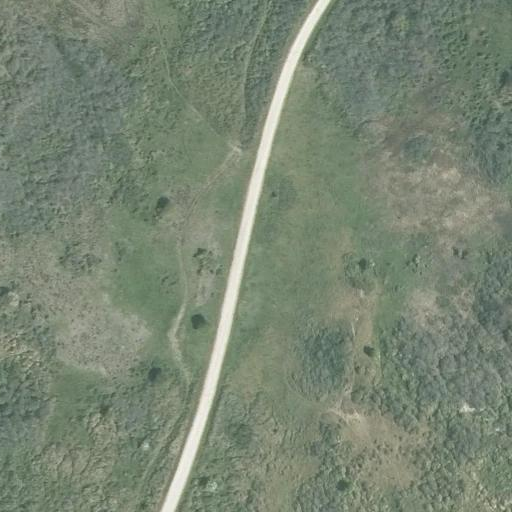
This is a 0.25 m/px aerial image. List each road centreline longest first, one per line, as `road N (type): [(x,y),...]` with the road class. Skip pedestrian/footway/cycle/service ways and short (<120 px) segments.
road 1 (unknown): [(139,511),(141,485),(190,392),(172,348),(188,285),(183,242),(204,193),(240,151),(248,61),(273,0)]
road 2 (track): [(321,0),(308,17),(271,135),(201,418),(165,511)]
